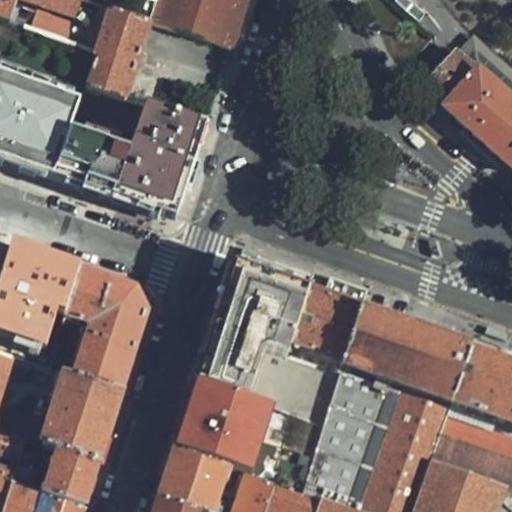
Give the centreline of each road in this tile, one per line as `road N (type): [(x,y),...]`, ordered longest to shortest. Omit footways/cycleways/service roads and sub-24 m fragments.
road 1 (primary): [(511,239),(388,116),(322,0)]
road 2 (secondary): [(219,207),(234,222),(485,309)]
road 3 (secondary): [(511,239),(239,151)]
road 4 (secondary): [(197,272),(120,511)]
road 5 (residential): [(0,206),(197,272)]
road 6 (secondary): [(278,0),(239,151)]
